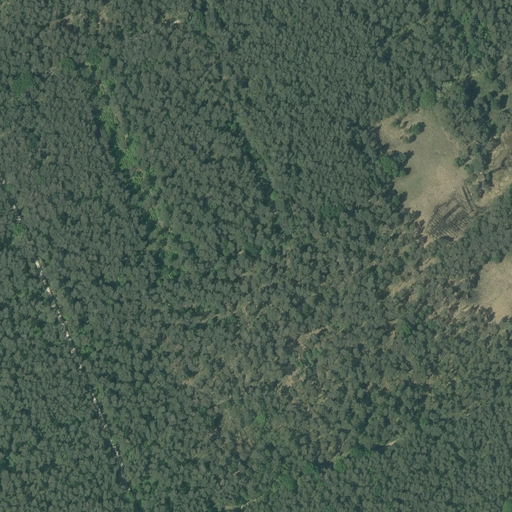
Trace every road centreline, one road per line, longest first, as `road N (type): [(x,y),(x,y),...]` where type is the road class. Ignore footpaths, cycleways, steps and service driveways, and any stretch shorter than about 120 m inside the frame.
road 1 (track): [(61,327),(381,194),(357,122),(511,58)]
road 2 (unknown): [(0,193),(128,511)]
road 3 (track): [(230,511),(511,396)]
road 4 (track): [(0,96),(234,0)]
road 5 (track): [(61,327),(135,511)]
road 6 (track): [(0,183),(61,327)]
